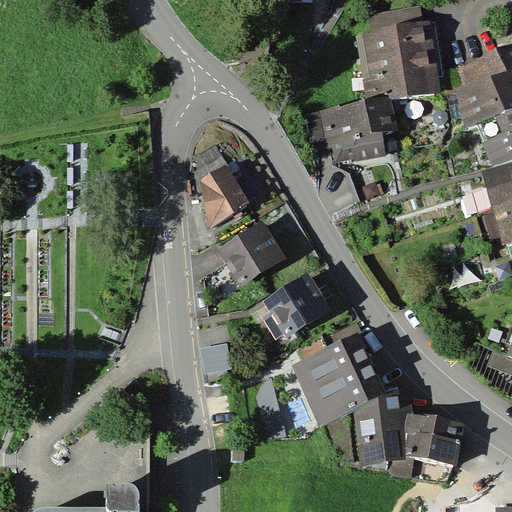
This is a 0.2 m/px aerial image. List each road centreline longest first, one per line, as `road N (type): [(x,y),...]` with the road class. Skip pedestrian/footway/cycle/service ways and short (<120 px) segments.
road 1 (residential): [(203,72),(177,120),(171,277),(199,511)]
road 2 (tertiary): [(265,134),(401,353),(511,440)]
